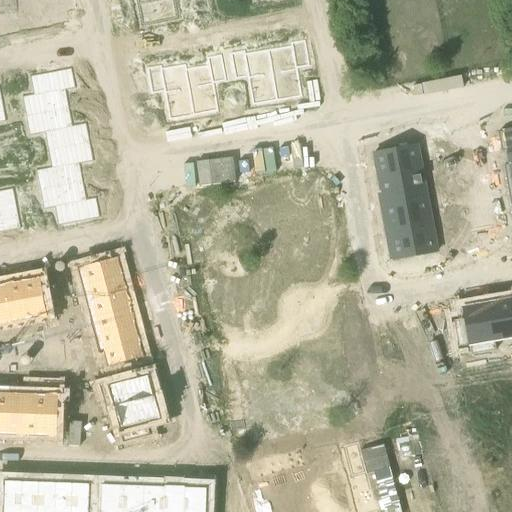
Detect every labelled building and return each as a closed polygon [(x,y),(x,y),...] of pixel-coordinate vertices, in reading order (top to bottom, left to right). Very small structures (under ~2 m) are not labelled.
[(55,0),(24,6),(29,31),(66,24),(64,13),(72,11),(69,0),(55,0)] [(178,0),(163,0),(140,4),(144,27),(182,20),(178,0)] [(295,58),(269,63),(276,102),(302,98),(297,68),(313,65),(308,38),(292,40),(295,58)] [(240,50),(225,52),(229,80),(245,77),(250,107),(276,102),(269,63),(243,67),(240,50)] [(212,73),(186,77),(193,117),(218,112),(213,83),(229,80),(225,52),(208,55),(212,73)] [(157,64),(141,67),(146,95),(162,92),(167,121),(193,117),(186,77),(160,82),(157,64)] [(30,89),(18,91),(23,117),(66,109),(63,91),(74,89),(71,69),(28,77),(30,89)] [(17,106),(9,107),(11,119),(19,117),(17,106)] [(66,109),(23,117),(28,142),(39,140),(42,152),(85,144),(81,124),(69,126),(66,109)] [(19,117),(11,119),(13,131),(21,129),(19,117)] [(511,130),(497,133),(500,151),(505,150),(511,149),(511,130)] [(44,164),(32,166),(37,191),(80,183),(77,166),(88,163),(85,144),(42,152),(44,164)] [(474,144),(464,146),(465,152),(466,156),(476,155),(474,144)] [(16,145),(4,148),(6,155),(17,153),(16,145)] [(416,146),(372,154),(377,181),(421,173),(416,146)] [(465,152),(455,153),(457,166),(468,164),(466,156),(465,152)] [(476,155),(466,156),(468,164),(468,166),(478,165),(476,155)] [(468,164),(457,166),(460,179),(470,177),(468,166),(468,164)] [(511,164),(508,165),(503,166),(506,184),(511,182),(511,164)] [(486,171),(476,173),(478,188),(488,187),(486,171)] [(421,173),(377,181),(382,207),(426,199),(421,173)] [(24,182),(16,183),(18,195),(26,193),(24,182)] [(80,183),(37,191),(42,217),(54,215),(56,227),(99,218),(95,199),(83,201),(80,183)] [(488,187),(478,188),(480,198),(490,197),(488,187)] [(13,192),(0,194),(0,220),(2,231),(19,227),(13,192)] [(26,193),(18,195),(21,207),(28,205),(26,193)] [(426,199),(382,207),(387,233),(431,225),(426,199)] [(474,204),(465,205),(467,218),(477,216),(474,204)] [(492,210),(483,211),(484,221),(494,220),(492,210)] [(477,216),(467,218),(469,231),(479,229),(477,216)] [(494,220),(484,221),(486,231),(496,230),(494,220)] [(431,225),(387,233),(392,260),(437,252),(431,225)] [(116,258),(77,269),(81,286),(121,275),(116,259),(116,258)] [(121,275),(81,286),(86,303),(125,292),(121,275)] [(39,278),(21,282),(28,319),(46,316),(39,278)] [(58,280),(50,281),(52,293),(60,292),(58,280)] [(21,282),(4,285),(12,322),(28,319),(21,282)] [(4,285),(0,285),(0,324),(12,322),(4,285)] [(60,292),(52,293),(55,305),(63,303),(60,292)] [(125,292),(86,303),(90,318),(129,308),(125,292)] [(509,300),(487,304),(493,341),(511,337),(511,310),(511,311),(509,300)] [(464,319),(453,321),(457,348),(469,346),(470,355),(495,351),(493,341),(487,304),(462,308),(464,319)] [(129,308),(90,318),(94,335),(133,324),(129,308)] [(65,313),(56,315),(59,326),(67,325),(65,313)] [(133,324),(94,335),(99,352),(103,351),(138,341),(133,324)] [(67,325),(59,326),(61,338),(69,337),(67,325)] [(44,341),(33,343),(34,351),(36,351),(46,349),(44,341)] [(138,341),(103,351),(108,367),(142,358),(142,356),(138,341)] [(33,343),(21,345),(22,353),(24,353),(34,351),(33,343)] [(11,344),(0,346),(0,351),(1,355),(12,352),(11,344)] [(65,348),(57,349),(59,361),(67,359),(65,348)] [(46,349),(36,351),(38,359),(49,357),(48,349),(46,349)] [(34,351),(24,353),(26,361),(38,359),(36,351),(34,351)] [(9,359),(0,360),(0,369),(11,367),(9,359)] [(67,359),(59,361),(61,373),(69,371),(67,359)] [(147,375),(100,388),(106,411),(114,409),(154,398),(154,395),(153,396),(147,376),(148,376),(147,375)] [(35,396),(33,434),(54,435),(56,387),(35,386),(35,396)] [(0,394),(0,433),(15,434),(16,395),(0,394)] [(16,395),(15,434),(33,434),(35,396),(16,395)] [(154,398),(114,409),(123,442),(149,435),(145,422),(160,419),(154,398)] [(64,408),(63,420),(71,420),(72,408),(64,408)] [(63,420),(63,432),(71,432),(71,420),(63,420)] [(390,472),(374,477),(384,511),(396,511),(401,511),(390,472)] [(3,481),(2,511),(19,511),(21,482),(3,481)] [(21,482),(19,511),(36,511),(38,482),(21,482)] [(38,482),(36,511),(53,511),(55,483),(38,482)] [(55,483),(53,511),(70,511),(71,483),(55,483)] [(71,483),(70,511),(88,511),(89,484),(71,483)] [(100,484),(99,511),(121,511),(123,485),(100,484)] [(123,485),(121,511),(142,511),(143,486),(123,485)] [(162,486),(161,511),(181,511),(183,487),(185,487),(185,486),(162,485),(162,486)] [(143,486),(142,511),(161,511),(162,486),(143,486)] [(181,511),(205,511),(206,507),(205,507),(206,488),(185,487),(183,487),(181,511)]
